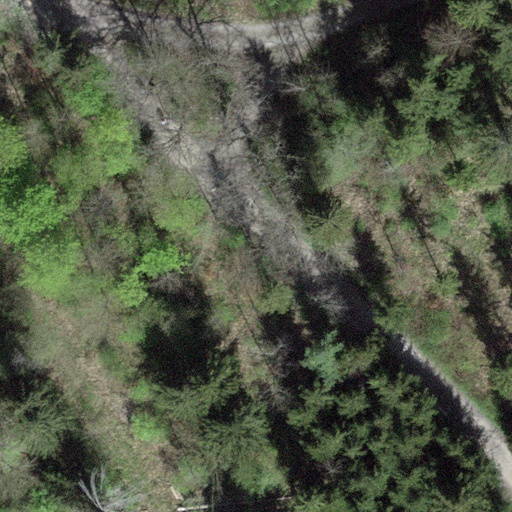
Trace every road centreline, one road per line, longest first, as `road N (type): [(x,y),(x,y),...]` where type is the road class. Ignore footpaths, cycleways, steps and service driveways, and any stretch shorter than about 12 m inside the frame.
road 1 (track): [(83,0),(511,474)]
road 2 (track): [(0,239),(165,511)]
road 3 (track): [(121,40),(283,33),(383,0)]
